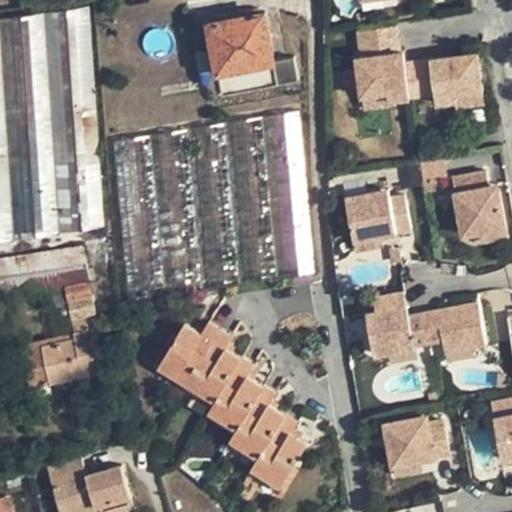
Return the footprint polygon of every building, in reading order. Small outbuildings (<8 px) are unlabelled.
[(223,93),(299,78),(294,55),(275,59),(265,9),(255,11),(252,0),(251,0),(217,7),(219,19),(209,21),(223,93)] [(0,17),(0,239),(104,224),(89,5),(0,17)] [(395,26),(356,32),(360,57),(355,58),(361,96),(387,92),(389,99),(412,95),(408,61),(401,62),(399,51),(395,26)] [(480,49),(408,61),(412,95),(436,92),(438,103),(459,100),(459,94),(487,90),(480,49)] [(406,50),(399,51),(401,62),(408,61),(406,50)] [(487,90),(459,94),(459,100),(461,107),(489,102),(487,90)] [(387,92),(361,96),(363,109),(389,105),(389,99),(387,92)] [(114,139),(122,225),(129,297),(314,271),(298,109),(114,139)] [(489,173),(455,178),(463,235),(479,232),(507,228),(502,194),(492,195),(491,186),(489,173)] [(501,184),(491,186),(492,195),(502,194),(501,184)] [(382,191),(347,196),(353,238),(380,234),(410,229),(405,195),(383,199),(382,191)] [(507,228),(479,232),(481,242),(509,238),(507,228)] [(380,234),(353,238),(354,248),(381,244),(380,234)] [(83,244),(0,256),(0,294),(21,292),(56,287),(64,286),(68,304),(74,336),(22,348),(31,386),(33,386),(36,399),(54,395),(51,382),(101,371),(89,315),(96,313),(94,301),(90,280),(85,252),(83,244)] [(401,252),(392,246),(394,264),(402,263),(401,252)] [(104,249),(85,252),(90,280),(109,277),(104,249)] [(60,305),(68,304),(64,286),(56,287),(60,305)] [(408,291),(369,298),(376,356),(404,351),(418,349),(418,347),(432,344),(426,312),(412,315),(404,316),(402,309),(411,307),(408,291)] [(23,301),(21,292),(0,294),(0,298),(1,305),(23,301)] [(104,300),(94,301),(96,313),(97,319),(107,316),(104,300)] [(481,303),(426,312),(432,344),(445,341),(447,351),(474,346),(488,344),(481,303)] [(411,307),(402,309),(404,316),(412,315),(411,307)] [(160,365),(187,381),(221,327),(209,320),(201,332),(185,322),(160,365)] [(187,381),(215,399),(241,356),(227,347),(233,335),(221,327),(187,381)] [(474,346),(447,351),(449,362),(476,358),(474,346)] [(418,349),(404,351),(406,361),(420,358),(418,349)] [(209,409),(237,427),(264,384),(248,374),(254,364),(241,356),(215,399),(211,406),(209,409)] [(183,389),(211,406),(215,399),(187,381),(183,389)] [(237,427),(231,437),(259,456),(286,412),(271,403),(277,392),(264,384),(237,427)] [(511,398),(488,403),(498,460),(511,458),(511,457),(511,398)] [(259,456),(255,462),(253,467),(282,486),(308,442),(291,431),(299,420),(286,412),(259,456)] [(417,417),(382,424),(390,467),(416,462),(447,456),(440,422),(419,426),(417,417)] [(301,418),(298,431),(317,435),(320,422),(301,418)] [(226,445),(255,462),(259,456),(231,437),(226,445)] [(88,511),(99,509),(99,511),(111,511),(133,506),(121,464),(88,473),(82,455),(48,465),(61,511),(88,511)] [(416,462),(390,467),(391,476),(418,471),(416,462)] [(278,491),(282,486),(253,467),(249,472),(278,491)] [(0,511),(11,511),(6,494),(0,496),(0,511)]
